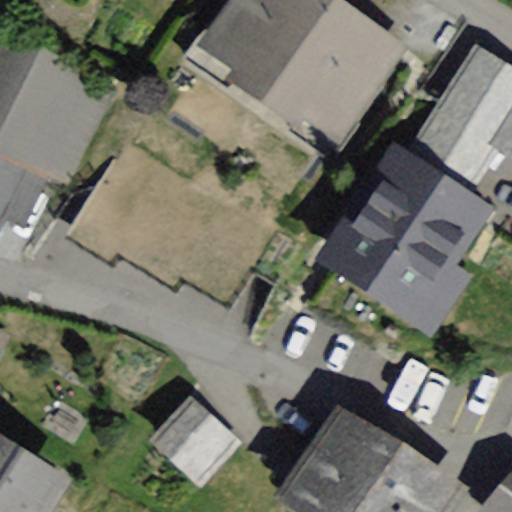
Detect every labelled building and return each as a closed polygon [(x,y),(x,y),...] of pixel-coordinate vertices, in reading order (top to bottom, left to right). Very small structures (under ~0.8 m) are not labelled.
[(377,56),(294,0),(215,0),(172,55),(203,77),(195,87),(252,128),(264,116),(310,145),(377,56)] [(100,87),(4,39),(0,46),(0,168),(27,182),(47,192),(100,87)] [(474,148),(511,168),(511,63),(470,40),(410,151),(458,177),(474,148)] [(460,220),(367,159),(288,266),(402,338),(443,288),(422,274),(460,220)] [(0,237),(27,182),(0,168),(0,237)] [(224,447),(173,407),(140,450),(191,490),(224,447)] [(423,511),(435,494),(313,421),(261,508),(267,511),(423,511)] [(0,511),(38,511),(53,492),(0,461),(0,511)] [(511,511),(511,479),(503,472),(470,511),(511,511)]
